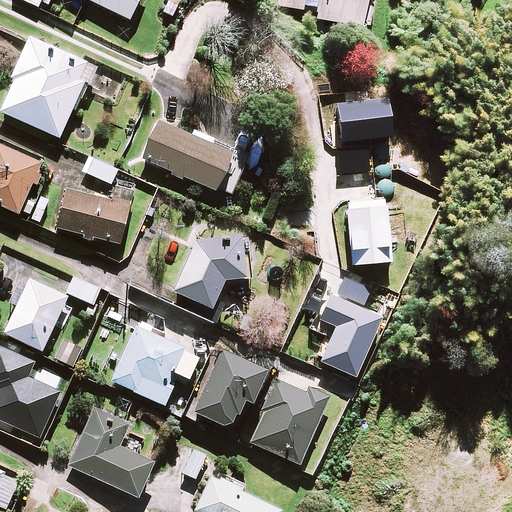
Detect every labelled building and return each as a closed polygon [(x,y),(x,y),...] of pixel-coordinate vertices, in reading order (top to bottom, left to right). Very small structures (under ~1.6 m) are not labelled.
[(85,0),(87,0),(130,21),(139,0),(20,0),(38,8),(42,0),(85,0)] [(280,0),(279,7),(290,9),(292,9),(317,13),(316,21),(363,28),(367,0),(280,0)] [(94,68),(30,39),(9,84),(13,86),(0,113),(61,140),(94,68)] [(211,145),(213,141),(193,131),(191,136),(158,121),(141,158),(229,199),(246,162),(211,145)] [(42,164),(0,145),(0,206),(18,215),(42,164)] [(118,170),(89,159),(83,173),(112,185),(118,170)] [(56,231),(82,236),(81,241),(93,243),(94,239),(121,245),(130,205),(65,190),(56,231)] [(250,277),(240,234),(196,243),(174,293),(189,299),(184,310),(217,325),(229,297),(220,293),(224,283),(250,277)] [(100,290),(75,279),(68,294),(93,306),(100,290)] [(68,298),(30,280),(5,334),(42,352),(68,298)] [(112,382),(164,406),(173,387),(168,384),(173,373),(188,380),(199,357),(137,328),(112,382)] [(82,348),(62,341),(54,360),(74,368),(82,348)] [(267,371),(220,351),(193,413),(231,429),(243,401),(252,405),(267,371)] [(305,393),(278,381),(251,443),(300,465),(330,396),(308,387),(305,393)] [(129,425),(95,410),(69,466),(138,498),(154,463),(119,447),(129,425)] [(206,457),(191,450),(181,474),(196,480),(206,457)] [(20,479),(0,470),(0,506),(7,509),(20,479)] [(213,474),(195,511),(279,511),(280,511),(241,492),(243,488),(213,474)]
